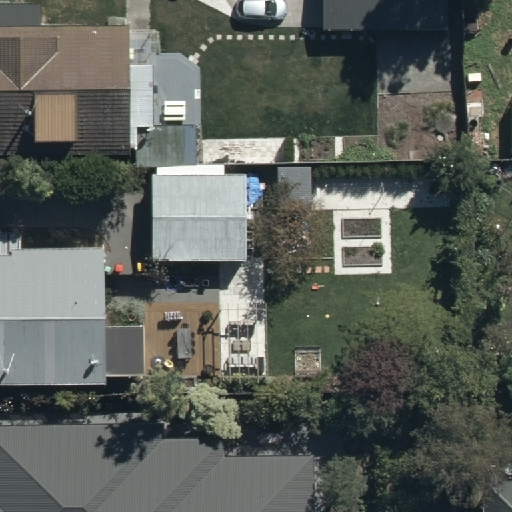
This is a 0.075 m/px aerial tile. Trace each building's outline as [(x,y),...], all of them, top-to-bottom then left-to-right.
[(461,0),(323,0),(323,24),(461,24),(461,0)] [(199,161),(200,116),(154,116),(153,25),(129,25),(130,18),(0,17),(0,143),(129,144),(130,140),(137,140),(136,161),(199,161)] [(248,168),(152,169),(153,257),(249,256),(248,168)] [(0,375),(106,376),(106,367),(144,368),(145,273),(105,272),(105,240),(22,239),(22,227),(0,226),(0,375)] [(164,417),(0,419),(0,511),(313,511),(312,448),(224,450),(224,431),(165,431),(164,417)] [(511,511),(511,473),(482,473),(481,511),(511,511)]
